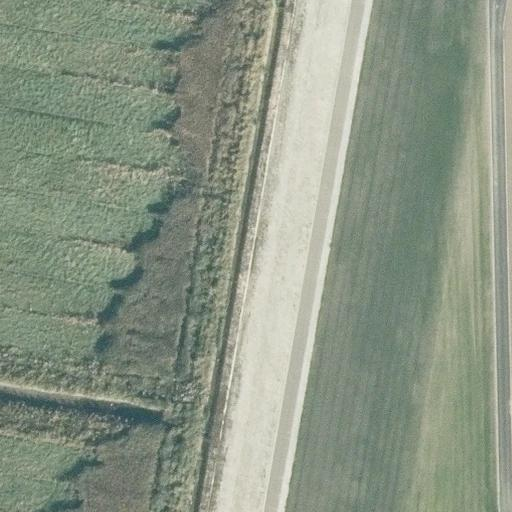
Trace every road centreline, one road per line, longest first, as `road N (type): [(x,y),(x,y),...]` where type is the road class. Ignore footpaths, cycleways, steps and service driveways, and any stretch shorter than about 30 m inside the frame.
road 1 (track): [(367,0),(282,511)]
road 2 (track): [(427,511),(511,255)]
